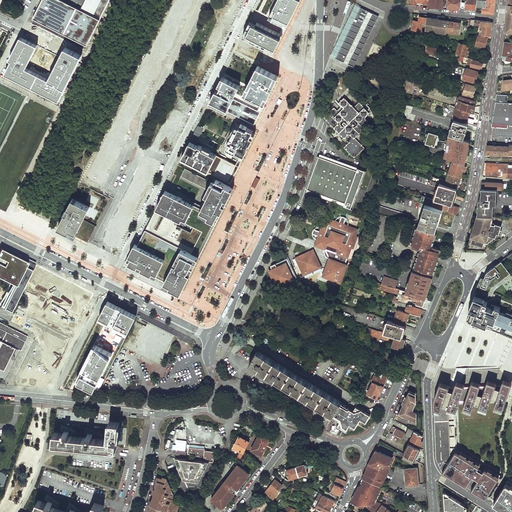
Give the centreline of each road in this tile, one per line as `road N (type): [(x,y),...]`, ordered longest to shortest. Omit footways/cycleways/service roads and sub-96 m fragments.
road 1 (residential): [(319,0),(313,109),(277,211)]
road 2 (tertiary): [(453,273),(493,68)]
road 3 (residential): [(214,339),(277,211)]
road 4 (residential): [(108,286),(169,161)]
road 5 (tertiary): [(437,344),(426,385),(431,474)]
road 6 (tertiary): [(361,445),(423,339)]
